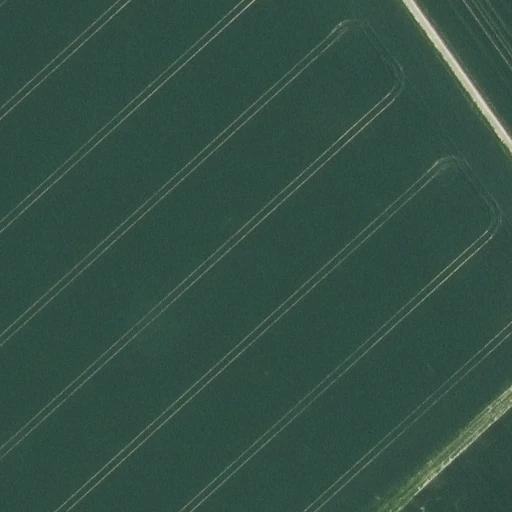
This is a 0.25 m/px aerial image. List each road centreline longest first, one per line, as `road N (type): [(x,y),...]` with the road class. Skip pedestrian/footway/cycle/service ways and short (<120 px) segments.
road 1 (track): [(511,147),(403,0)]
road 2 (track): [(404,511),(511,416)]
